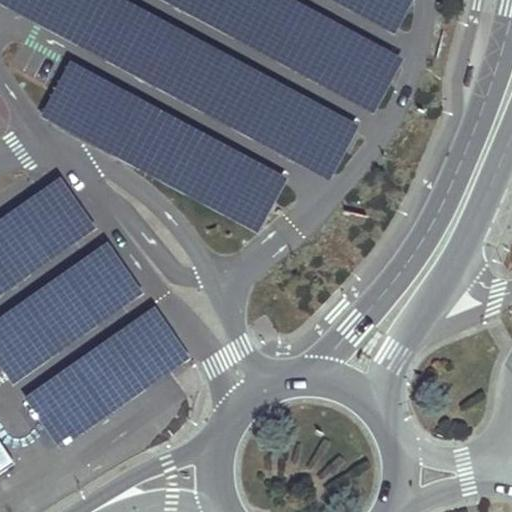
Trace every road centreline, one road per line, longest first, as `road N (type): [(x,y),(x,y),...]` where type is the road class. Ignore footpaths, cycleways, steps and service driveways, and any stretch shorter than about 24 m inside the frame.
road 1 (secondary): [(511,11),(441,208),(407,263),(308,376)]
road 2 (secondary): [(380,411),(391,358),(466,241),(511,138)]
road 3 (tertiary): [(219,438),(74,511)]
